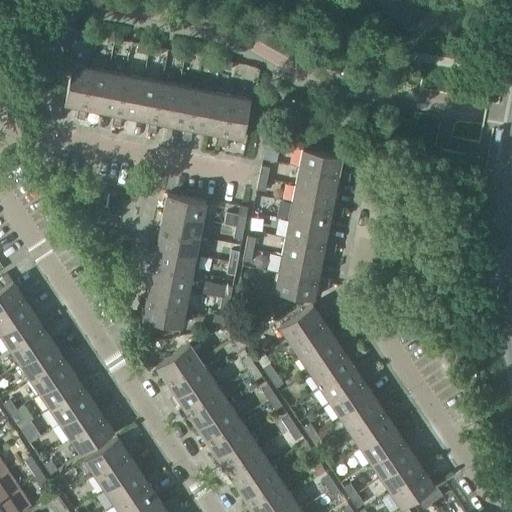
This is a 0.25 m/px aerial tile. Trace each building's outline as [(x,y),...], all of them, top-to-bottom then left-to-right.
[(88,32),(76,30),(74,38),(86,41),(88,32)] [(148,53),(150,45),(138,42),(137,51),(148,53)] [(150,45),(148,53),(161,55),(162,47),(150,45)] [(220,67),(221,59),(209,56),(207,65),(220,67)] [(221,59),(220,67),(231,69),(233,61),(221,59)] [(80,117),(90,66),(72,63),(64,102),(79,105),(77,117),(80,117)] [(100,109),(108,70),(90,66),(80,117),(85,118),(87,106),(100,109)] [(116,124),(126,73),(108,70),(100,109),(114,112),(112,123),(116,124)] [(136,116),(144,77),(126,73),(116,124),(120,125),(123,113),(136,116)] [(151,131),(161,80),(144,77),(136,116),(150,119),(147,130),(151,131)] [(172,123),(179,84),(161,80),(151,131),(156,132),(158,120),(172,123)] [(187,138),(197,87),(179,84),(172,123),(185,126),(183,137),(187,138)] [(207,130),(215,91),(197,87),(187,138),(191,139),(193,127),(207,130)] [(223,145),(233,94),(215,91),(207,130),(220,133),(218,144),(223,145)] [(233,94),(223,145),(226,146),(229,134),(243,137),(251,98),(233,94)] [(299,165),(350,174),(351,171),(339,169),(342,154),(303,147),(299,165)] [(259,175),(268,177),(270,166),(262,164),(259,175)] [(350,174),(299,165),(296,182),(335,190),(337,177),(349,179),(350,174)] [(268,177),(259,175),(257,188),(265,190),(268,177)] [(335,190),(296,182),(292,200),(343,210),(344,206),(332,204),(335,190)] [(164,210),(203,218),(206,200),(167,192),(164,210)] [(343,210),(292,200),(289,218),(328,226),(330,212),(342,215),(343,210)] [(203,218),(164,210),(160,228),(199,236),(203,218)] [(229,212),(227,222),(236,224),(244,226),(247,215),(229,212)] [(328,226),(289,218),(285,236),(336,246),(337,242),(325,239),(328,226)] [(244,226),(236,224),(234,237),(242,239),(244,226)] [(157,246),(196,254),(199,236),(160,228),(157,246)] [(245,247),(254,249),(256,236),(248,235),(245,247)] [(336,246),(285,236),(282,254),(321,262),(323,248),(335,250),(336,246)] [(196,254),(157,246),(153,264),(192,272),(196,254)] [(254,249),(245,247),(243,259),(251,260),(254,249)] [(229,260),(237,262),(240,250),(231,248),(229,260)] [(321,262),(282,254),(278,272),(329,282),(330,277),(318,275),(321,262)] [(237,262),(229,260),(227,272),(235,274),(237,262)] [(150,282),(189,289),(192,272),(153,264),(150,282)] [(329,282),(278,272),(275,290),(314,297),(317,283),(328,285),(329,282)] [(0,309),(33,287),(31,284),(21,291),(13,279),(0,287),(0,309)] [(189,289),(150,282),(146,300),(185,307),(189,289)] [(222,296),(230,298),(233,285),(224,284),(222,296)] [(0,331),(33,309),(26,298),(36,291),(33,287),(0,309),(0,331)] [(230,298),(222,296),(220,308),(228,309),(230,298)] [(185,307),(146,300),(143,318),(182,325),(185,307)] [(321,315),(321,314),(313,302),(280,325),(288,337),(321,315)] [(321,315),(288,337),(298,352),(332,330),(326,322),(336,315),(331,308),(321,314),(321,315)] [(33,309),(0,331),(10,346),(53,318),(51,314),(41,321),(33,309)] [(205,320),(225,324),(227,315),(207,311),(205,320)] [(20,362),(53,339),(46,328),(56,321),(53,318),(10,346),(20,362)] [(232,335),(239,331),(235,324),(224,331),(229,338),(232,335)] [(332,330),(298,352),(308,367),(342,346),(341,344),(332,330)] [(239,331),(232,335),(239,346),(246,341),(239,331)] [(319,383),(352,361),(346,352),(356,345),(351,338),(341,344),(342,346),(308,367),(319,383)] [(31,377),(73,348),(71,344),(61,351),(53,339),(20,362),(31,377)] [(167,379),(200,357),(190,342),(157,364),(167,379)] [(41,392),(74,370),(66,358),(76,351),(73,348),(31,377),(41,392)] [(248,368),(255,363),(248,354),(242,358),(248,368)] [(177,394),(210,372),(200,357),(167,379),(177,394)] [(352,361),(319,383),(329,398),(363,376),(361,374),(352,361)] [(267,372),(273,368),(269,362),(263,366),(267,372)] [(255,363),(248,368),(255,378),(262,374),(255,363)] [(273,368),(267,372),(276,386),(283,382),(273,368)] [(339,413),(373,392),(366,381),(376,375),(371,368),(361,374),(363,376),(329,398),(339,413)] [(74,370),(41,392),(51,407),(94,378),(91,374),(81,381),(74,370)] [(187,409),(220,387),(210,372),(177,394),(187,409)] [(61,422),(94,400),(86,388),(96,381),(94,378),(51,407),(61,422)] [(269,398),(275,394),(269,384),(262,388),(269,398)] [(197,424),(230,402),(220,387),(187,409),(197,424)] [(373,392),(339,413),(350,429),(383,407),(382,405),(373,392)] [(275,394),(269,398),(276,408),(282,404),(275,394)] [(10,412),(20,405),(13,395),(3,402),(10,412)] [(360,444),(393,422),(386,412),(396,405),(392,398),(382,405),(383,407),(350,429),(360,444)] [(71,437),(114,408),(111,404),(101,411),(94,400),(61,422),(71,437)] [(207,439),(240,417),(230,402),(197,424),(207,439)] [(20,405),(10,412),(17,422),(27,415),(20,405)] [(114,408),(71,437),(81,452),(114,430),(106,418),(116,411),(114,408)] [(289,428),(296,424),(289,414),(282,418),(289,428)] [(217,454),(250,432),(240,417),(207,439),(217,454)] [(308,434),(315,429),(309,421),(303,426),(308,434)] [(393,422),(360,444),(370,459),(404,438),(402,435),(393,422)] [(296,424),(289,428),(296,438),(303,434),(296,424)] [(381,475),(414,453),(407,442),(416,435),(412,428),(402,435),(404,438),(370,459),(381,475)] [(315,429),(308,434),(317,446),(323,442),(315,429)] [(228,470),(261,447),(250,432),(217,454),(228,470)] [(95,472),(138,443),(136,440),(126,447),(118,435),(84,457),(95,472)] [(105,487),(138,465),(131,454),(141,448),(138,443),(95,472),(105,487)] [(309,458),(316,454),(309,444),(303,448),(309,458)] [(238,485),(271,462),(261,447),(228,470),(238,485)] [(31,453),(24,458),(35,475),(42,470),(31,453)] [(414,453),(381,475),(391,490),(434,462),(432,458),(422,465),(414,453)] [(316,454),(309,458),(316,468),(323,464),(316,454)] [(54,456),(44,462),(51,473),(61,466),(54,456)] [(248,500),(281,478),(271,462),(238,485),(248,500)] [(434,462),(391,490),(402,506),(435,484),(427,472),(437,465),(434,462)] [(115,502),(158,473),(156,470),(146,477),(138,465),(105,487),(115,502)] [(19,486),(7,469),(0,473),(0,498),(9,492),(19,486)] [(49,481),(42,471),(35,475),(34,476),(41,487),(49,481)] [(54,478),(61,488),(71,481),(64,471),(54,478)] [(121,511),(133,511),(158,495),(151,484),(161,477),(158,473),(115,502),(121,511)] [(330,488),(336,484),(329,474),(323,478),(330,488)] [(256,511),(262,511),(291,493),(281,478),(248,500),(256,511)] [(350,495),(356,491),(350,482),(344,486),(350,495)] [(336,484),(330,488),(336,498),(343,494),(336,484)] [(0,511),(17,511),(31,503),(19,486),(9,492),(0,498),(0,511)] [(429,493),(434,500),(443,494),(439,487),(429,493)] [(356,491),(350,495),(357,506),(364,502),(356,491)] [(294,511),(301,508),(291,493),(262,511),(294,511)] [(434,500),(429,493),(419,500),(424,507),(434,500)] [(158,495),(133,511),(165,511),(178,504),(176,500),(166,507),(158,495)] [(345,511),(355,511),(349,503),(343,508),(345,511)]
